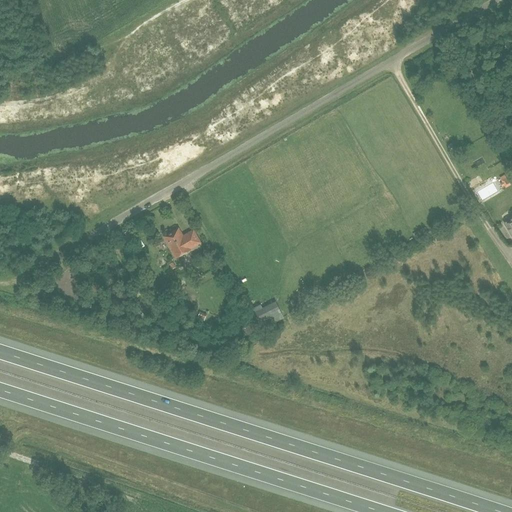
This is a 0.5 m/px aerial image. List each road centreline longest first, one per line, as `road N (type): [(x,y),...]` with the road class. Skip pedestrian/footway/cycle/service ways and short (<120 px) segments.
road 1 (unclassified): [(12,284),(504,0)]
road 2 (motorway): [(500,511),(0,351)]
road 3 (motorway): [(0,389),(381,511)]
road 4 (track): [(392,61),(511,259)]
